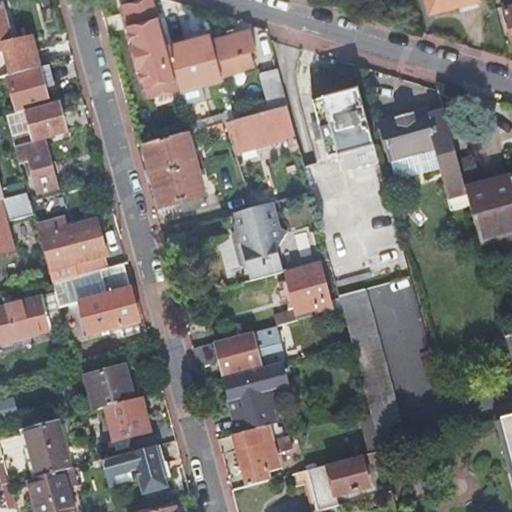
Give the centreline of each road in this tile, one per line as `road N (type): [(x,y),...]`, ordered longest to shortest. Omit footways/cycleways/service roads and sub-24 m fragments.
road 1 (residential): [(207,511),(67,0)]
road 2 (residential): [(511,84),(216,0)]
